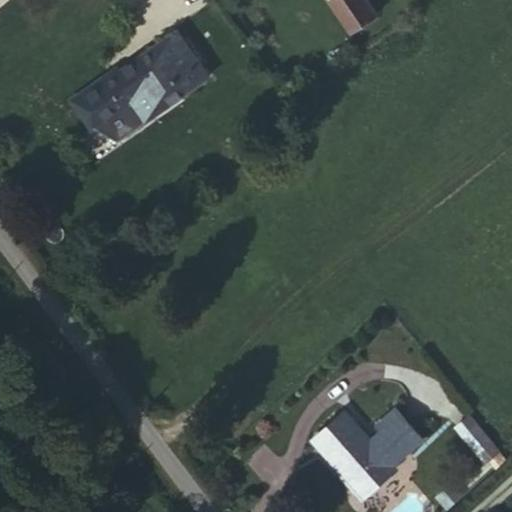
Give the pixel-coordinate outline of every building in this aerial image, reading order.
[(344,0),(364,28),(390,11),(381,0),(344,0)] [(191,24),(86,92),(103,119),(131,102),(145,125),(223,74),(191,24)] [(98,131),(104,143),(121,134),(116,123),(98,131)] [(348,409),(316,435),(369,495),(400,469),(397,465),(427,439),(404,413),(374,439),(348,409)] [(460,427),(487,464),(502,453),(475,416),(460,427)] [(441,497),(452,509),(468,495),(457,483),(441,497)]
